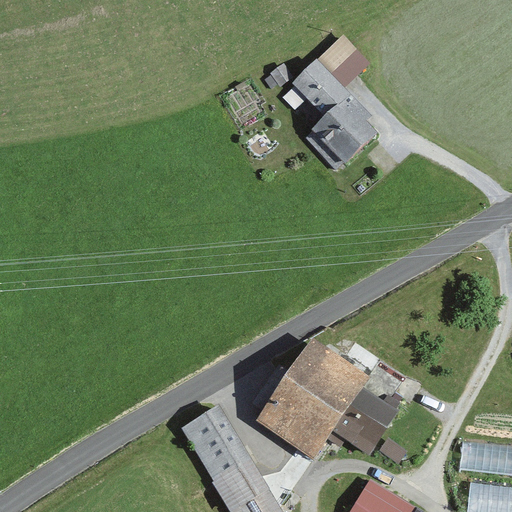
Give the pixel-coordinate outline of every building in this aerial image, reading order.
[(333,38),(291,82),(320,110),(299,132),(342,172),(382,129),(334,83),(356,60),(333,38)] [(312,334),(254,423),(325,469),(348,434),(381,456),(406,418),(377,399),(387,383),(312,334)] [(281,511),(218,406),(180,429),(230,511),(281,511)] [(511,476),(511,448),(463,445),(461,473),(511,476)] [(430,511),(382,481),(361,511),(430,511)] [(511,511),(511,488),(470,487),(469,511),(511,511)]
